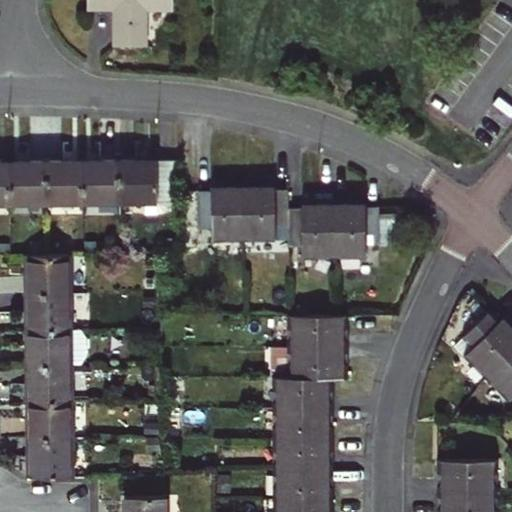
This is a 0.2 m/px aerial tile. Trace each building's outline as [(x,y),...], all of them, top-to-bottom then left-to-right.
[(170,0),(88,0),(89,6),(115,6),(115,44),(147,44),(147,9),(171,9),(170,0)] [(119,201),(119,215),(164,212),(178,201),(178,158),(118,159),(119,201)] [(81,160),(82,201),(119,201),(118,159),(81,160)] [(0,160),(0,201),(12,202),(12,160),(0,160)] [(49,202),(48,160),(12,160),(12,202),(49,202)] [(81,160),(48,160),(49,202),(82,201),(81,160)] [(304,254),(337,253),(368,253),(368,246),(380,246),(381,206),(367,206),(367,199),(303,201),(303,208),(290,207),(290,189),(276,189),(276,184),(213,184),(213,189),(198,189),(198,227),(213,227),(213,236),(276,236),(276,227),(290,227),(290,246),(304,246),(304,254)] [(12,202),(12,215),(49,215),(49,202),(12,202)] [(30,253),(30,293),(72,293),(93,293),(92,253),(30,253)] [(72,293),(30,293),(31,329),(72,328),(72,293)] [(511,324),(504,317),(501,321),(491,311),(467,334),(476,344),(470,350),(511,392),(511,324)] [(279,377),(277,511),(331,511),(332,487),(337,487),(337,452),(333,452),(333,438),(333,426),(337,426),(338,392),(333,392),(334,378),(345,378),(345,364),(350,364),(350,328),(346,328),(346,315),(297,314),(296,377),(279,377)] [(72,328),(31,329),(31,366),(73,365),(87,365),(86,327),(72,328)] [(73,365),(31,366),(32,399),(73,399),(73,365)] [(32,399),(32,436),(74,436),(73,399),(32,399)] [(74,436),(32,436),(32,476),(74,476),(74,436)] [(495,511),(495,459),(444,459),(444,473),(438,473),(438,508),(444,508),(443,511),(495,511)] [(126,494),(125,511),(166,511),(166,494),(126,494)]
